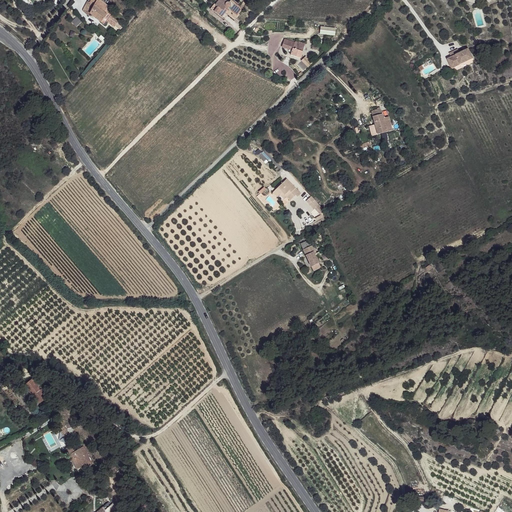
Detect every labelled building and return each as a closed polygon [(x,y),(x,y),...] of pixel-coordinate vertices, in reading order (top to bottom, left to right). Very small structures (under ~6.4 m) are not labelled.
[(111,9),(99,0),(96,0),(95,1),(92,0),(91,0),(90,3),(107,15),(111,9)] [(226,3),(221,0),(220,0),(217,4),(236,16),(241,10),(229,1),(226,3)] [(90,3),(88,2),(83,9),(90,14),(102,22),(107,15),(90,3)] [(217,4),(215,2),(210,9),(222,19),(226,16),(228,17),(229,16),(234,19),(236,16),(217,4)] [(110,17),(108,14),(102,22),(106,23),(110,17)] [(335,35),(335,27),(319,27),(319,35),(335,35)] [(285,39),(282,46),(292,50),(291,55),(300,58),(305,44),(296,41),(295,43),(285,39)] [(458,49),(450,51),(451,54),(454,61),(455,65),(472,61),(470,57),(466,58),(464,52),(462,53),(459,53),(458,49)] [(472,50),(464,52),(466,58),(470,57),(472,61),(475,60),(472,50)] [(301,61),(308,68),(312,63),(306,56),(301,61)] [(379,109),(371,111),(377,134),(392,130),(388,116),(383,118),(382,111),(379,111),(379,109)] [(265,163),(269,159),(263,153),(259,157),(265,163)] [(303,193),(288,179),(277,191),(281,196),(284,193),(288,198),(292,201),(297,196),(300,198),(303,193)] [(321,206),(313,197),(309,202),(317,210),(321,206)] [(311,239),(301,244),(304,250),(313,245),(311,239)] [(313,245),(304,250),(311,267),(319,264),(314,255),(317,254),(313,245)] [(31,380),(27,384),(39,399),(46,394),(42,389),(40,390),(31,380)] [(66,428),(59,431),(63,442),(70,439),(66,428)] [(70,453),(69,453),(72,460),(76,467),(81,465),(82,467),(83,468),(89,465),(88,464),(82,455),(79,448),(75,450),(72,444),(66,448),(70,453)] [(124,484),(116,492),(119,496),(127,488),(124,484)]
